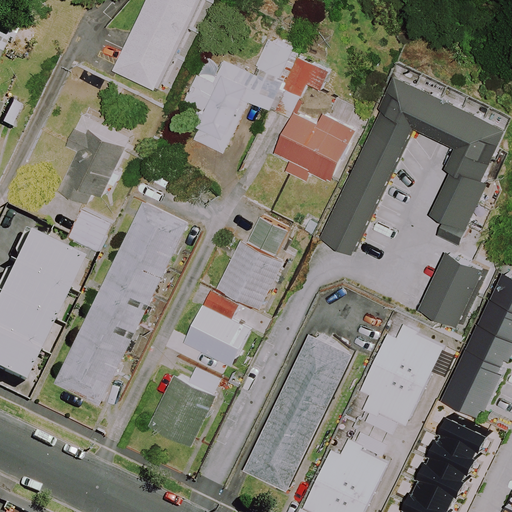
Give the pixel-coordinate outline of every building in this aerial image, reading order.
[(203,0),(155,0),(123,67),(162,86),(203,0)] [(275,107),(294,117),(310,86),(334,97),(347,71),(292,45),(276,37),(259,73),(213,51),(190,100),(212,110),(200,137),(229,151),(236,137),(255,97),(275,107)] [(463,146),(454,165),(458,167),(438,212),(467,225),(511,125),(449,97),(403,76),(331,236),(360,249),(368,230),(403,154),(416,125),(463,146)] [(29,104),(15,97),(3,121),(16,128),(29,104)] [(304,108),(299,119),(283,152),(297,159),(291,170),(312,180),(316,171),(339,182),(363,131),(329,115),(327,119),(304,108)] [(128,173),(120,169),(131,146),(83,123),(73,144),(84,149),(65,188),(103,206),(114,182),(121,186),(128,173)] [(193,224),(149,202),(61,383),(105,404),(193,224)] [(88,207),(73,236),(101,250),(115,221),(88,207)] [(21,259),(72,283),(84,257),(34,233),(21,259)] [(284,255),(253,238),(249,236),(223,286),(266,309),(292,258),(284,255)] [(487,268),(457,253),(430,306),(460,321),(487,268)] [(7,288),(57,312),(72,283),(21,259),(7,288)] [(511,275),(507,273),(446,400),(482,417),(486,409),(490,410),(509,371),(505,369),(511,357),(511,275)] [(0,303),(0,327),(41,347),(57,312),(7,288),(0,303)] [(257,327),(209,303),(190,341),(238,365),(257,327)] [(407,424),(428,385),(445,352),(448,346),(402,322),(368,387),(378,393),(364,420),(394,435),(401,421),(407,424)] [(41,347),(0,327),(0,369),(25,381),(41,347)] [(360,350),(320,330),(254,466),(293,485),(360,350)] [(227,378),(201,366),(194,381),(178,374),(155,425),(197,444),(227,378)] [(459,511),(496,437),(453,416),(404,511),(459,511)] [(364,511),(389,462),(353,445),(349,453),(339,448),(312,505),(320,509),(318,511),(364,511)]
